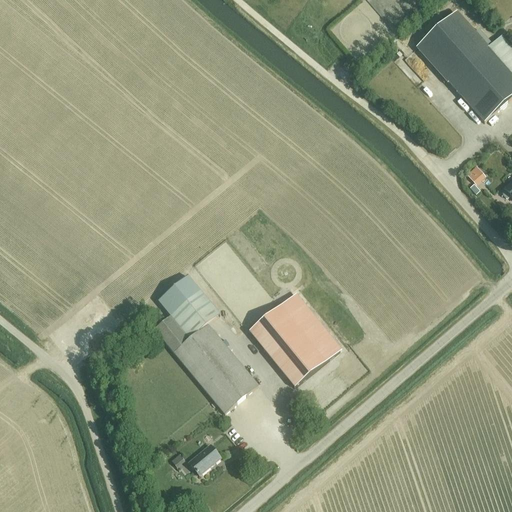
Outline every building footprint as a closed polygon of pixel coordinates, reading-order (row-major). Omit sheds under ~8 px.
[(457,16),(418,50),(449,85),(484,125),(511,100),(511,48),(502,37),(492,46),(479,32),(475,36),(457,16)] [(476,169),(467,177),(475,186),(484,178),(476,169)] [(508,200),(511,198),(511,199),(511,184),(504,192),(506,193),(503,195),(503,197),(506,200),(508,200)] [(153,332),(172,356),(224,417),(258,389),(239,366),(207,327),(219,317),(199,294),(153,332)] [(297,296),(249,335),(294,391),(342,352),(297,296)] [(200,478),(220,460),(210,448),(189,465),(200,478)]
